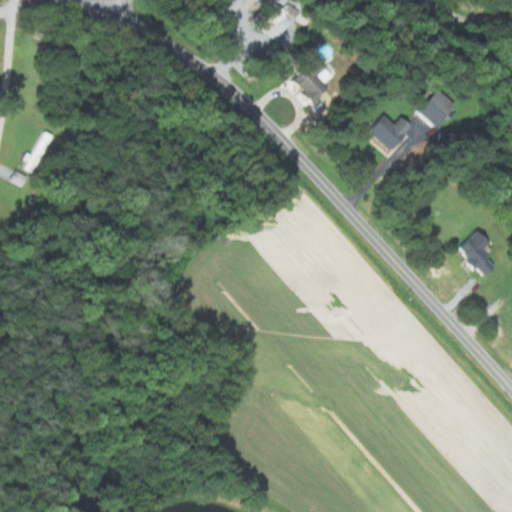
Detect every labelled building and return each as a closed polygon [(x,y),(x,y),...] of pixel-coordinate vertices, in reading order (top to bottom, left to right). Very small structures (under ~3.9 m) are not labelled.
[(290,19),(265,0),(248,22),(272,41),(290,19)] [(319,82),(326,75),(309,57),(285,81),(307,103),(324,87),(319,82)] [(449,106),(431,89),(411,111),(429,128),(449,106)] [(395,117),(389,124),(378,114),(362,131),(384,151),(407,128),(395,117)] [(483,243),(472,231),(452,248),(478,276),(489,265),(476,251),(483,243)]
